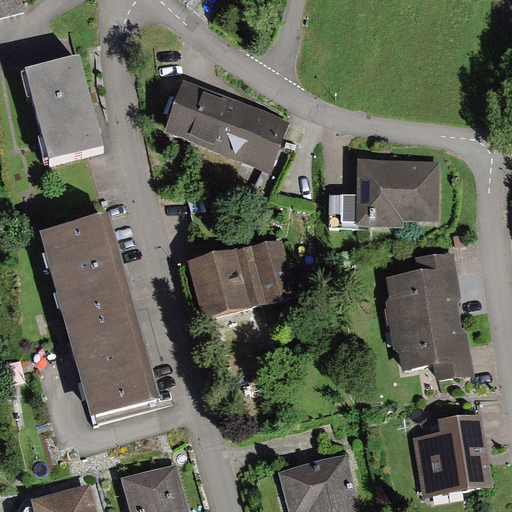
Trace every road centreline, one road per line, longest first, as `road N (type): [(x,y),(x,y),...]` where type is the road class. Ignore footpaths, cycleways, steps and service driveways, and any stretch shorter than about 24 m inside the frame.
road 1 (residential): [(138,0),(120,48),(129,125),(228,511)]
road 2 (residential): [(160,0),(223,54),(338,118),(494,141)]
road 3 (residential): [(494,141),(492,249),(511,368)]
